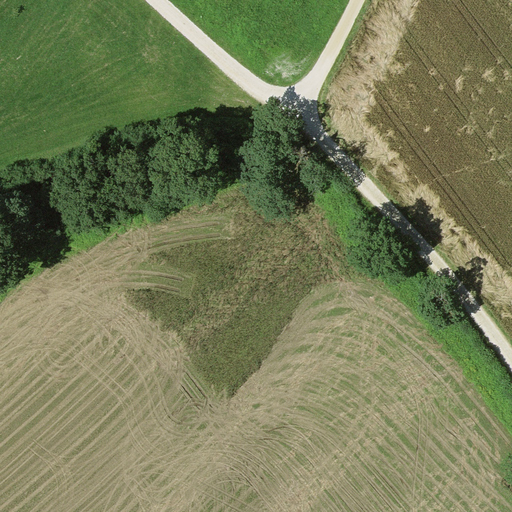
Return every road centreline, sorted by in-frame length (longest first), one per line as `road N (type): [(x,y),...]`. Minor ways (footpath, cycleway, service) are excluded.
road 1 (track): [(155,0),(291,120),(511,384)]
road 2 (track): [(291,120),(359,0)]
